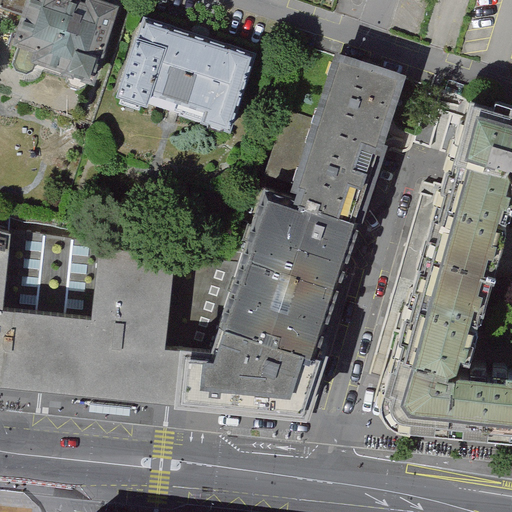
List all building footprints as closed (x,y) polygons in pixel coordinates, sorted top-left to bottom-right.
[(92,78),(119,1),(116,0),(23,0),(10,38),(32,45),(29,56),(92,78)] [(231,129),(257,49),(144,12),(117,92),(231,129)] [(301,180),(298,189),(353,208),(376,139),(382,141),(404,78),(338,56),(296,178),(301,180)] [(455,153),(510,168),(511,161),(511,105),(497,101),(494,108),(472,100),(455,153)] [(397,344),(461,361),(465,348),(470,350),(511,195),(511,188),(509,187),(511,174),(511,172),(510,168),(455,153),(397,344)] [(362,213),(353,208),(298,189),(268,181),(211,340),(183,341),(180,403),(311,419),(323,386),(317,385),(329,346),(319,342),(362,213)] [(0,382),(33,386),(42,307),(2,302),(11,230),(0,227),(0,382)] [(42,307),(33,386),(180,403),(183,341),(165,339),(174,251),(95,239),(89,313),(42,307)] [(414,428),(454,432),(462,367),(458,371),(451,370),(452,365),(461,361),(397,344),(380,398),(381,409),(387,417),(398,426),(414,428)] [(454,432),(511,437),(511,367),(510,373),(462,367),(454,432)]
